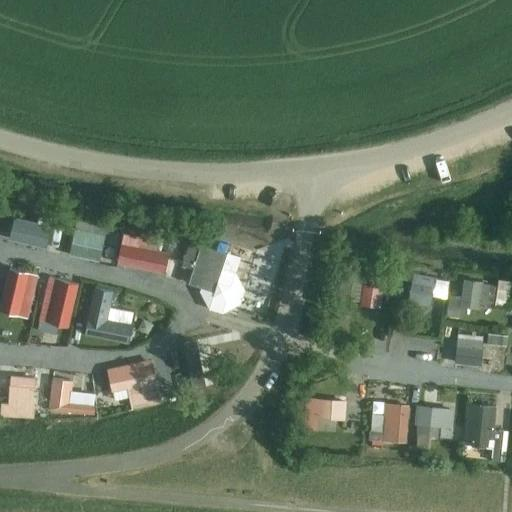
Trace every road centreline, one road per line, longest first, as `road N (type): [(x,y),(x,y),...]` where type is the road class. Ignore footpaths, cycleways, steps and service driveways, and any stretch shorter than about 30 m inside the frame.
road 1 (residential): [(320,174),(280,338),(217,423),(167,450),(14,478)]
road 2 (unclassified): [(0,139),(84,169),(166,179),(320,174)]
road 3 (unclassified): [(320,174),(399,158),(511,114)]
